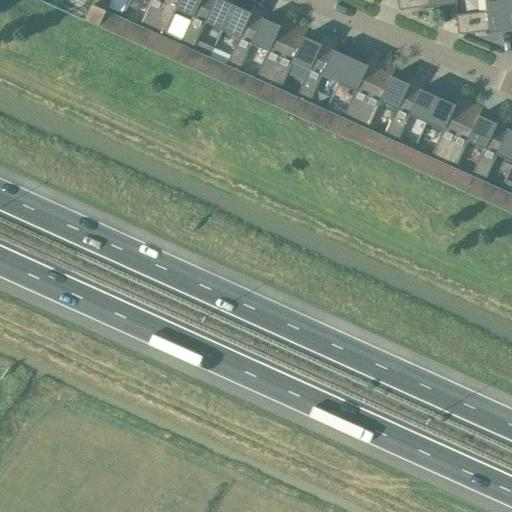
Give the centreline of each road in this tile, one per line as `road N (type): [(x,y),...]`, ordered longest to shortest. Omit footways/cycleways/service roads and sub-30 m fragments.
road 1 (motorway): [(0,266),(511,497)]
road 2 (motorway): [(511,426),(0,196)]
road 3 (residential): [(511,83),(310,0)]
